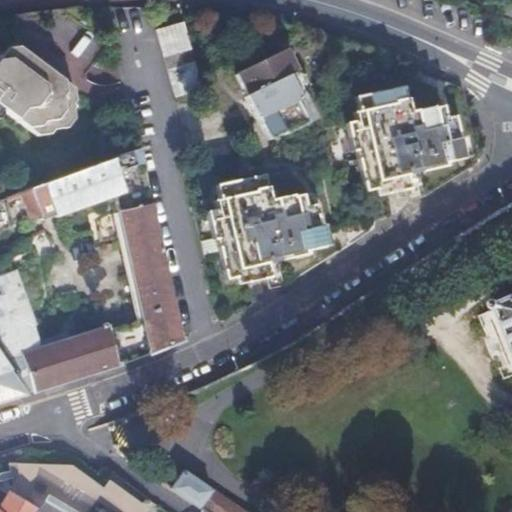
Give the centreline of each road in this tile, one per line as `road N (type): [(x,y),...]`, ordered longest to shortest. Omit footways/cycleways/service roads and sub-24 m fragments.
road 1 (residential): [(511,169),(206,353)]
road 2 (residential): [(206,353),(126,11)]
road 3 (secondary): [(291,0),(395,34),(511,86)]
road 4 (residential): [(43,419),(183,511)]
road 5 (residential): [(206,353),(86,403)]
